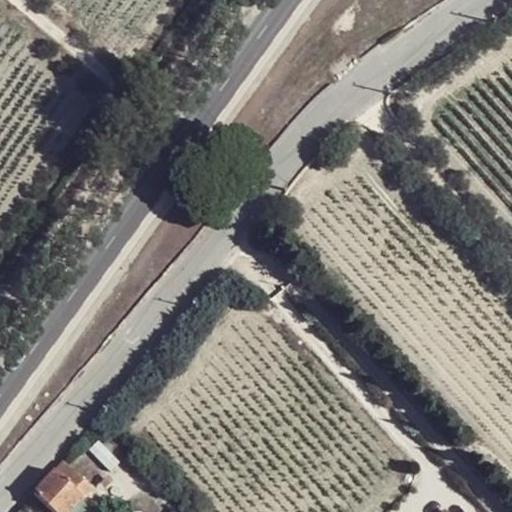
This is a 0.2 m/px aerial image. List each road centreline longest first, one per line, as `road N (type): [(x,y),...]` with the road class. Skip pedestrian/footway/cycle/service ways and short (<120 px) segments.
road 1 (residential): [(0,493),(338,109),(475,0)]
road 2 (tertiary): [(289,0),(0,398)]
